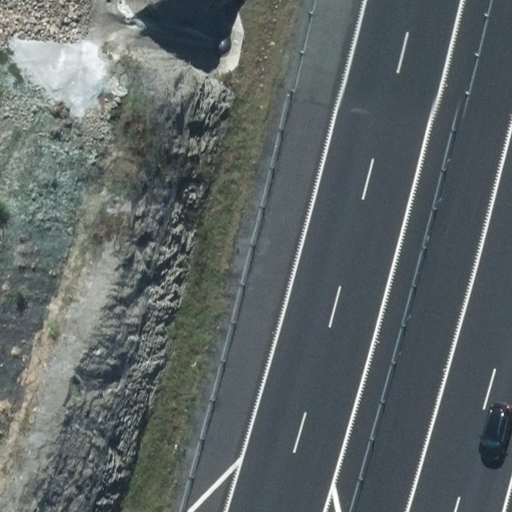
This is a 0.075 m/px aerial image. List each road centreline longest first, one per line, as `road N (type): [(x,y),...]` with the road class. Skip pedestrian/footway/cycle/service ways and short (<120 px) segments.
road 1 (motorway): [(268,511),(411,0)]
road 2 (motorway): [(511,300),(461,511)]
